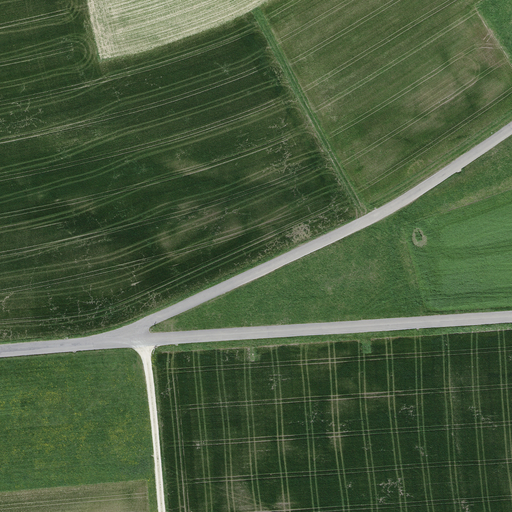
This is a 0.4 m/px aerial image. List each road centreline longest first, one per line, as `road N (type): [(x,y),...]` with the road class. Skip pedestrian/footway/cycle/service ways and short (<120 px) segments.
road 1 (unclassified): [(119,340),(405,198),(511,127)]
road 2 (unclassified): [(511,316),(119,340)]
road 3 (track): [(162,511),(146,338)]
